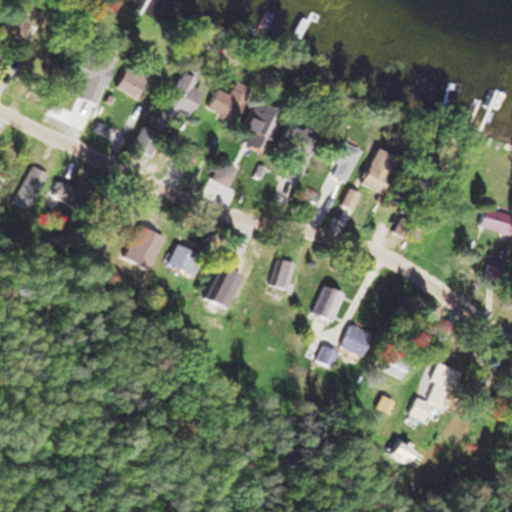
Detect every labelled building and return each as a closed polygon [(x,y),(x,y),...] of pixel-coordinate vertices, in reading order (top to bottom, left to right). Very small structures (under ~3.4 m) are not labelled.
[(0,21),(0,35),(12,45),(24,30),(5,15),(0,21)] [(109,51),(76,42),(68,74),(80,77),(74,98),(96,104),(109,51)] [(0,68),(8,58),(0,51),(0,68)] [(109,85),(129,97),(142,75),(122,64),(109,85)] [(186,83),(159,87),(162,114),(189,110),(186,83)] [(255,143),(271,115),(256,107),(241,135),(255,143)] [(271,176),(285,182),(306,132),(280,121),(271,143),(282,148),(271,176)] [(330,162),(323,175),(337,182),(354,150),(329,137),(319,156),(330,162)] [(230,189),(208,175),(197,193),(219,206),(230,189)] [(287,262),(272,257),(263,285),(278,290),(287,262)] [(304,316),(321,325),(338,294),(321,285),(304,316)] [(401,413),(428,424),(435,407),(438,409),(454,371),(432,362),(417,399),(408,396),(401,413)] [(401,462),(410,445),(392,436),(383,452),(401,462)]
